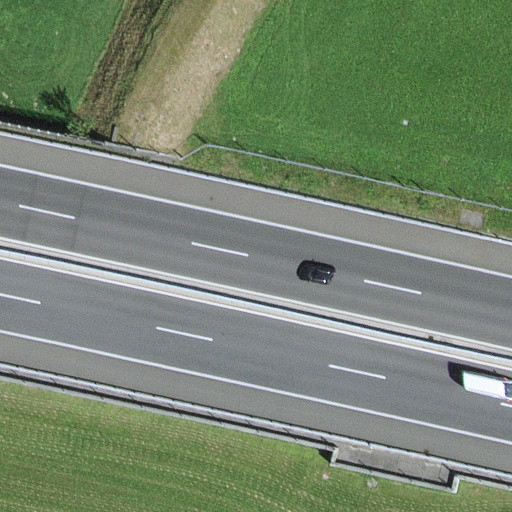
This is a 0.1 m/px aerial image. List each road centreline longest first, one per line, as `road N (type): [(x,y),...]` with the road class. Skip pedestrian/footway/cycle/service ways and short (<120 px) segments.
road 1 (motorway): [(0,296),(511,411)]
road 2 (motorway): [(511,316),(0,203)]
